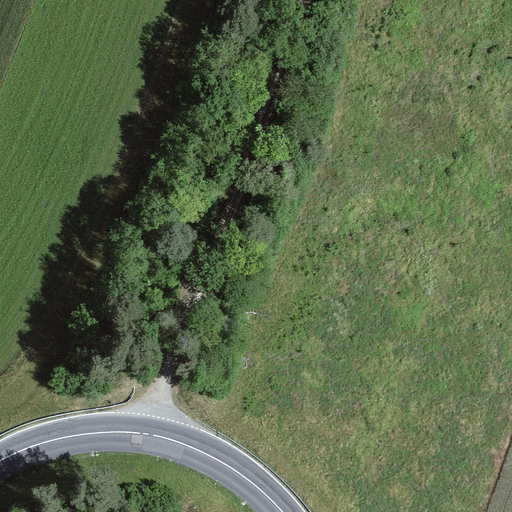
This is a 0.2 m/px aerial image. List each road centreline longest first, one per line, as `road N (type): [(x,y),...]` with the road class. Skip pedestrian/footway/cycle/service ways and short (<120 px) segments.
road 1 (track): [(292,0),(252,146),(146,434)]
road 2 (primary): [(0,460),(64,437),(146,434),(220,461),(282,511)]
